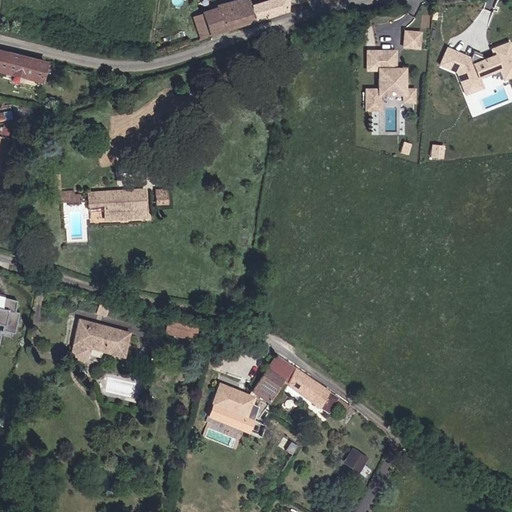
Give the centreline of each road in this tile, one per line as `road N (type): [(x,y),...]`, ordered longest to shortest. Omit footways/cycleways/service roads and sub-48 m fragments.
road 1 (residential): [(0,257),(77,283),(199,307),(270,339),(390,425),(396,437),(362,511)]
road 2 (unclassified): [(0,38),(108,63),(153,64),(354,0)]
road 3 (track): [(511,496),(396,437)]
